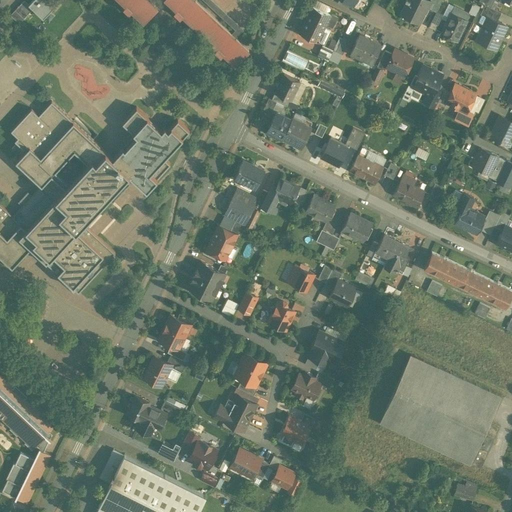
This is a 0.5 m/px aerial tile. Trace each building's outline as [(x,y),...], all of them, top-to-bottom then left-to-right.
[(25,0),(23,0),(20,4),(29,13),(33,8),(29,3),(25,0)] [(55,4),(50,0),(31,0),(29,3),(33,8),(43,17),(50,10),(48,8),(52,3),(54,5),(55,4)] [(156,6),(149,0),(122,0),(127,3),(124,6),(129,11),(132,8),(144,20),(156,6)] [(248,49),(195,0),(168,0),(177,8),(175,11),(180,15),(183,13),(218,46),(216,49),(221,54),(223,51),(235,62),(248,49)] [(429,0),(428,0),(404,0),(406,1),(401,13),(419,22),(426,7),(427,8),(427,7),(436,11),(440,0),(429,0)] [(20,4),(15,9),(24,18),(29,13),(20,4)] [(501,12),(484,4),(480,13),(487,17),(487,16),(496,20),(501,12)] [(331,14),(312,5),(298,32),(318,41),(331,14)] [(466,11),(454,5),(451,11),(467,19),(469,15),(465,13),(466,11)] [(15,10),(11,14),(10,14),(19,23),(24,18),(15,9),(15,10)] [(451,11),(441,32),(457,40),(467,19),(451,11)] [(435,13),(428,26),(435,29),(441,16),(435,13)] [(496,20),(487,16),(487,17),(476,39),(496,48),(506,25),(496,20)] [(381,43),(359,32),(350,51),(359,55),(360,54),(372,60),(371,61),(372,61),(381,43)] [(343,36),(336,50),(342,54),(349,39),(343,36)] [(413,57),(394,48),(391,53),(386,65),(386,66),(404,75),(413,57)] [(384,49),(376,66),(384,69),(386,66),(386,65),(385,65),(391,53),(384,49)] [(442,73),(423,64),(412,86),(429,94),(432,95),(439,80),(442,73)] [(300,80),(284,73),(275,92),(291,99),(300,80)] [(439,80),(432,95),(429,94),(425,102),(434,106),(437,101),(444,87),(439,80)] [(475,92),(455,83),(451,91),(446,101),(446,102),(466,111),(475,92)] [(413,87),(408,85),(402,97),(407,99),(413,87)] [(444,87),(437,101),(444,105),(446,102),(446,101),(451,91),(444,87)] [(291,99),(275,92),(272,98),(277,101),(287,106),(291,99)] [(269,97),(263,108),(271,112),(277,101),(272,98),(269,97)] [(119,163),(51,100),(38,114),(31,108),(11,130),(18,136),(15,140),(25,149),(16,160),(50,192),(7,237),(0,231),(0,255),(12,266),(37,239),(64,265),(58,272),(78,291),(115,251),(83,222),(92,211),(94,213),(130,174),(146,189),(170,163),(163,157),(189,128),(177,118),(168,128),(164,125),(161,129),(156,124),(119,163)] [(136,106),(122,121),(136,133),(149,118),(136,106)] [(291,118),(276,110),(267,129),(275,134),(276,132),(282,135),(281,137),(282,136),(291,118)] [(511,120),(500,115),(491,135),(500,140),(501,141),(503,137),(511,141),(511,120)] [(311,125),(292,116),(291,118),(282,136),(301,146),(311,125)] [(327,125),(320,122),(315,132),(322,136),(327,125)] [(357,128),(349,144),(356,148),(364,131),(357,128)] [(347,150),(326,140),(319,155),(339,166),(347,150)] [(419,145),(415,152),(426,157),(429,150),(419,145)] [(511,152),(495,145),(491,152),(498,156),(507,160),(511,152)] [(491,152),(480,147),(472,165),(490,173),(498,156),(491,152)] [(366,153),(360,149),(350,170),(364,177),(365,175),(375,180),(374,181),(375,181),(383,164),(365,156),(366,153),(366,152),(366,153)] [(264,168),(242,158),(234,175),(244,180),(245,178),(255,184),(255,186),(264,168)] [(399,166),(390,162),(385,173),(393,177),(399,166)] [(415,178),(404,173),(394,193),(417,204),(424,189),(412,183),(415,178)] [(268,191),(262,204),(271,208),(278,195),(290,201),(298,185),(280,176),(277,182),(274,180),(268,191)] [(435,182),(427,198),(435,202),(443,186),(435,182)] [(262,188),(257,198),(253,206),(260,209),(262,204),(268,191),(262,188)] [(474,196),(463,191),(458,203),(462,205),(462,204),(469,207),(474,196)] [(249,200),(234,192),(223,213),(235,219),(245,224),(250,212),(244,209),(249,200)] [(335,204),(313,193),(305,209),(315,214),(326,219),(326,220),(327,220),(335,204)] [(249,200),(244,209),(250,212),(253,206),(257,198),(251,195),(249,200)] [(0,221),(9,212),(0,203),(0,221)] [(469,207),(462,204),(462,205),(454,221),(463,226),(463,225),(476,231),(475,232),(476,232),(484,214),(469,207)] [(363,218),(350,212),(351,212),(350,211),(341,229),(363,240),(371,222),(363,218)] [(501,211),(495,225),(503,229),(505,224),(509,215),(501,211)] [(235,219),(230,229),(237,233),(237,234),(239,235),(245,224),(235,219)] [(230,229),(218,224),(218,225),(219,226),(215,235),(213,234),(206,248),(217,254),(218,256),(221,257),(223,257),(225,258),(237,234),(237,233),(230,229)] [(511,227),(505,224),(503,229),(497,242),(511,248),(511,227)] [(331,233),(321,228),(316,240),(325,244),(331,233)] [(396,239),(384,232),(378,243),(376,249),(388,255),(396,239)] [(331,233),(325,244),(333,248),(339,237),(331,233)] [(384,261),(383,263),(402,273),(403,270),(396,267),(399,261),(400,261),(408,245),(396,239),(388,255),(384,261)] [(372,240),(366,253),(373,256),(376,249),(378,243),(372,240)] [(408,245),(400,261),(399,261),(396,267),(403,270),(414,247),(408,245)] [(388,255),(376,249),(373,256),(384,261),(388,255)] [(470,269),(447,258),(447,257),(443,256),(431,250),(423,267),(505,306),(511,290),(511,288),(501,284),(501,283),(497,281),(497,282),(474,271),(474,270),(470,268),(470,269)] [(218,268),(201,260),(194,273),(218,285),(225,272),(218,268)] [(228,266),(221,263),(218,268),(225,272),(228,266)] [(324,263),(317,277),(325,281),(332,267),(324,263)] [(314,273),(299,265),(291,281),(306,289),(314,273)] [(325,281),(325,282),(333,286),(338,278),(341,272),(332,267),(325,281)] [(359,268),(356,277),(371,284),(375,275),(359,268)] [(218,285),(194,273),(188,286),(212,298),(218,285)] [(338,278),(333,286),(329,295),(346,304),(355,286),(338,278)] [(442,284),(432,279),(426,290),(437,295),(442,284)] [(257,296),(246,291),(243,297),(254,302),(257,296)] [(254,302),(244,297),(239,307),(249,312),(254,302)] [(238,303),(228,298),(222,310),(232,315),(238,303)] [(294,309),(288,306),(286,301),(283,300),(279,301),(276,300),(274,304),(270,306),(271,311),(266,320),(274,324),(275,327),(280,326),(285,328),(294,309)] [(489,306),(479,301),(474,312),(484,317),(489,306)] [(197,317),(181,309),(177,317),(191,323),(190,324),(193,325),(197,317)] [(177,317),(170,313),(164,325),(185,336),(190,324),(191,323),(177,317)] [(185,336),(164,325),(158,338),(171,344),(179,348),(185,336)] [(336,329),(327,325),(324,332),(333,336),(336,329)] [(324,332),(319,329),(310,348),(308,354),(318,359),(326,363),(327,363),(329,357),(335,360),(344,341),(342,340),(333,336),(324,332)] [(345,334),(336,329),(333,336),(342,340),(345,334)] [(187,351),(179,348),(171,344),(167,351),(170,353),(183,359),(187,351)] [(267,362),(247,352),(246,353),(243,354),(240,360),(241,364),(239,365),(235,374),(242,377),(255,384),(256,384),(267,362)] [(183,359),(170,353),(167,360),(172,363),(170,366),(181,371),(187,361),(183,359)] [(154,354),(143,376),(161,384),(170,366),(172,363),(167,360),(154,354)] [(318,359),(308,354),(305,362),(314,367),(318,359)] [(501,395),(411,354),(380,421),(470,463),(470,462),(480,467),(499,426),(489,421),(501,395)] [(326,363),(318,359),(314,367),(322,371),(326,363)] [(334,377),(318,369),(315,376),(316,376),(314,379),(320,382),(329,387),(334,377)] [(315,376),(305,370),(303,374),(299,372),(293,383),(297,386),(294,393),(304,399),(306,394),(313,397),(320,382),(314,379),(316,376),(315,376)] [(32,449),(36,445),(39,447),(34,457),(20,451),(15,462),(14,461),(6,478),(7,479),(2,489),(15,496),(14,498),(15,498),(16,496),(20,498),(19,498),(27,502),(50,454),(43,451),(49,439),(49,440),(50,439),(50,438),(52,433),(49,430),(54,425),(24,396),(25,395),(15,385),(14,387),(0,374),(0,416),(3,420),(4,418),(12,425),(9,428),(17,435),(19,432),(27,439),(24,442),(32,449)] [(255,384),(242,377),(237,386),(253,394),(258,385),(257,384),(256,384),(255,384)] [(256,402),(237,393),(227,414),(246,423),(256,402)] [(149,401),(135,394),(127,411),(141,418),(136,427),(150,433),(150,432),(147,431),(153,419),(156,420),(158,416),(163,418),(166,412),(148,404),(149,401)] [(179,406),(165,399),(161,406),(176,413),(179,406)] [(290,411),(280,432),(301,442),(311,421),(290,411)] [(159,447),(207,469),(219,443),(188,428),(179,448),(162,441),(159,447)] [(247,451),(239,447),(231,464),(237,468),(238,470),(242,472),(244,471),(252,475),(254,471),(260,458),(260,457),(255,454),(254,453),(249,450),(247,451)] [(98,505),(94,511),(196,511),(205,494),(205,493),(124,454),(124,453),(114,448),(113,448),(100,475),(110,481),(98,505)] [(281,459),(273,455),(269,462),(268,464),(277,468),(279,463),(281,459)] [(269,462),(260,458),(254,471),(262,476),(268,464),(269,462)] [(294,471),(279,463),(277,468),(272,478),(287,486),(294,471)] [(215,474),(204,468),(200,476),(211,481),(215,474)] [(302,477),(295,474),(287,490),(294,494),(302,477)] [(476,490),(457,484),(454,493),(473,498),(476,490)]
